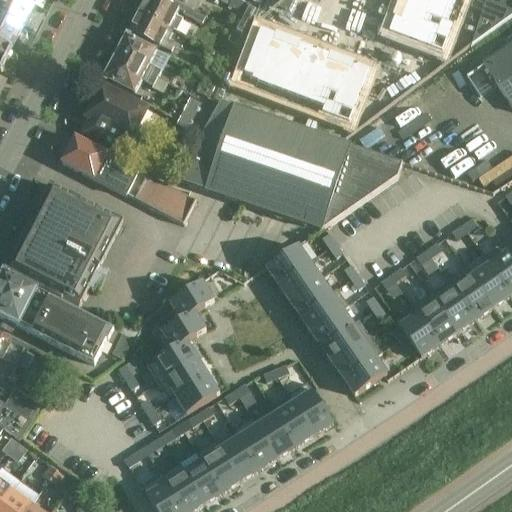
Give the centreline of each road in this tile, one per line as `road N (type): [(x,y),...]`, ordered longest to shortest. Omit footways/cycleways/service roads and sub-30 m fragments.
road 1 (residential): [(303,353),(257,286),(221,311),(226,332),(208,346),(230,384)]
road 2 (tertiary): [(89,0),(0,171)]
road 3 (residential): [(362,444),(511,343)]
road 4 (residential): [(259,511),(362,444)]
